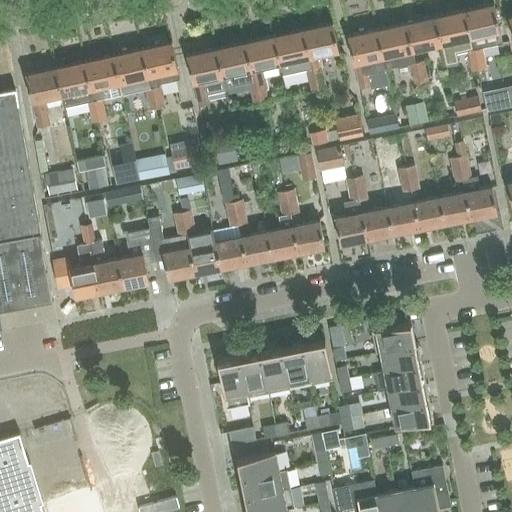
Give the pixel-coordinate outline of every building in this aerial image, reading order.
[(464,9),(470,37),(499,30),(493,2),(464,9)] [(452,40),(470,37),(464,9),(435,15),(446,64),(457,61),(452,40)] [(445,64),(446,64),(435,15),(406,21),(412,49),(440,43),(445,64)] [(415,61),(412,49),(406,21),(377,28),(386,67),(415,61)] [(323,76),(318,54),(338,49),(332,22),(303,28),(312,68),(307,69),(309,79),(323,76)] [(282,74),(307,69),(312,68),(303,28),(274,34),(280,63),(282,74)] [(386,67),(377,28),(348,34),(354,62),(360,88),(370,85),(368,73),(386,69),(386,67)] [(263,66),(280,63),(274,34),(245,41),(254,80),(249,81),(251,92),(265,89),(263,79),(266,78),(263,66)] [(179,77),(177,69),(171,40),(142,47),(148,75),(151,87),(146,88),(148,98),(162,95),(159,82),(179,77)] [(249,81),(254,80),(245,41),(216,47),(225,90),(226,90),(225,86),(249,81)] [(470,60),(484,57),(482,46),(468,50),(470,60)] [(119,81),(148,75),(142,47),(113,53),(119,81)] [(225,90),(216,47),(187,53),(193,81),(199,105),(209,103),(207,92),(224,88),(225,90)] [(113,53),(84,60),(90,88),(93,100),(88,101),(90,111),(104,108),(102,98),(122,94),(119,81),(113,53)] [(484,57),(470,60),(473,70),(486,67),(484,57)] [(412,73),(426,70),(424,59),(410,62),(412,73)] [(93,100),(90,88),(84,60),(55,66),(62,94),(64,106),(88,101),(93,100)] [(55,66),(25,72),(32,101),(32,100),(37,126),(48,124),(45,111),(47,111),(44,98),(62,94),(55,66)] [(426,70),(412,73),(415,83),(428,80),(426,70)] [(323,76),(309,79),(311,89),(325,86),(323,76)] [(0,308),(53,299),(15,88),(0,91),(0,308)] [(253,102),(267,99),(265,89),(251,92),(253,102)] [(456,115),(480,109),(477,94),(452,100),(456,115)] [(162,95),(148,98),(150,108),(164,105),(162,95)] [(104,108),(90,111),(93,121),(106,118),(104,108)] [(334,118),(338,139),(339,140),(362,135),(358,113),(334,118)] [(393,119),(378,122),(381,134),(395,131),(393,119)] [(468,165),(466,154),(463,139),(453,141),(456,156),(450,157),(452,168),(468,165)] [(193,143),(170,148),(174,168),(198,163),(197,158),(203,156),(201,147),(195,149),(193,143)] [(343,165),(339,145),(339,144),(316,149),(319,170),(343,165)] [(302,177),(315,175),(310,151),(297,153),(302,177)] [(401,179),(416,176),(414,164),(398,167),(401,179)] [(465,190),(471,216),(497,211),(492,185),(478,188),(476,175),(471,177),(468,165),(452,168),(455,180),(461,179),(463,191),(465,190)] [(44,172),(48,191),(49,193),(77,188),(73,166),(44,172)] [(349,189),(364,186),(362,174),(346,177),(349,189)] [(403,190),(411,189),(419,187),(416,176),(401,179),(403,190)] [(171,180),(171,193),(190,193),(190,180),(171,180)] [(367,198),(367,197),(364,186),(349,189),(351,199),(351,201),(359,199),(367,198)] [(280,203),(296,200),(293,188),(278,191),(280,203)] [(388,206),(393,232),(419,227),(414,201),(413,201),(411,189),(403,190),(397,191),(399,204),(388,206)] [(445,222),(471,216),(465,190),(463,191),(439,195),(445,222)] [(419,227),(445,222),(439,195),(414,201),(419,227)] [(228,213),(244,210),(242,198),(226,201),(228,213)] [(335,216),(341,242),(367,237),(362,211),(359,199),(351,201),(351,199),(343,201),(345,214),(335,216)] [(282,214),(290,213),(298,211),(296,200),(280,203),(282,214)] [(367,237),(393,232),(388,206),(362,211),(367,237)] [(190,209),(174,212),(177,223),(192,220),(190,209)] [(231,225),(238,223),(246,222),(244,210),(228,213),(231,225)] [(272,256),(298,251),(293,225),(290,213),(282,214),(277,215),(280,227),(267,230),(272,256)] [(179,235),(161,238),(157,214),(148,217),(153,243),(152,243),(155,260),(165,258),(168,277),(194,272),(187,234),(179,235)] [(152,243),(153,243),(148,217),(147,217),(149,227),(125,231),(130,254),(118,257),(124,286),(148,281),(145,262),(155,260),(152,243)] [(293,225),(298,251),(325,246),(319,219),(293,225)] [(192,220),(177,223),(179,235),(187,234),(194,272),(220,267),(215,240),(213,228),(199,231),(195,231),(192,220)] [(83,233),(93,231),(91,222),(81,224),(83,233)] [(246,261),(272,256),(267,230),(241,235),(246,261)] [(118,257),(105,259),(102,239),(95,240),(93,231),(83,233),(85,242),(90,241),(100,290),(124,286),(118,257)] [(229,238),(215,240),(220,267),(246,261),(241,235),(229,238)] [(76,295),(100,290),(90,241),(85,242),(77,244),(81,264),(71,266),(69,256),(53,259),(59,287),(73,284),(76,295)] [(415,344),(414,343),(410,322),(371,330),(375,352),(380,351),(415,344)] [(303,344),(311,383),(332,379),(325,339),(303,344)] [(384,370),(422,362),(418,343),(414,343),(415,344),(380,351),(384,370)] [(289,387),(311,383),(303,344),(281,348),(289,387)] [(332,347),(335,360),(346,358),(343,345),(332,347)] [(268,391),(289,387),(281,348),(260,352),(268,391)] [(247,396),(248,396),(268,391),(260,352),(239,356),(247,396)] [(249,403),(248,396),(247,396),(239,356),(217,361),(227,408),(249,403)] [(378,390),(387,388),(425,381),(422,362),(384,370),(374,372),(378,390)] [(339,379),(348,377),(346,364),(336,366),(339,379)] [(348,377),(339,379),(341,391),(351,389),(348,377)] [(391,407),(429,400),(425,381),(387,388),(391,407)] [(429,400),(391,407),(395,427),(433,419),(429,400)] [(340,418),(350,416),(348,403),(338,405),(340,418)] [(328,413),(316,416),(318,426),(330,424),(328,413)] [(316,416),(303,418),(306,429),(318,426),(316,416)] [(350,416),(340,418),(343,430),(353,428),(350,416)] [(277,434),(289,432),(287,421),(275,424),(277,434)] [(264,437),(277,434),(275,424),(262,426),(264,437)] [(61,425),(24,433),(29,451),(53,446),(55,454),(68,451),(61,425)] [(231,444),(256,439),(253,425),(228,430),(231,444)] [(323,432),(326,443),(337,441),(335,429),(323,432)] [(0,511),(44,511),(20,431),(0,437),(0,511)] [(384,435),(386,445),(398,443),(396,433),(384,435)] [(374,448),(386,445),(384,435),(372,438),(374,448)] [(280,452),(297,451),(297,441),(279,442),(280,452)] [(317,462),(327,460),(324,448),(315,450),(317,462)] [(241,478),(278,470),(275,451),(237,458),(241,478)] [(327,460),(317,462),(320,475),(329,473),(327,460)] [(442,464),(411,470),(414,486),(418,511),(439,511),(438,508),(451,506),(446,481),(442,464)] [(244,496),(282,489),(289,488),(285,469),(278,470),(241,478),(244,496)] [(379,511),(376,493),(373,479),(333,487),(337,511),(379,511)] [(399,511),(418,511),(414,486),(395,490),(399,511)] [(319,501),(329,499),(326,487),(316,489),(319,501)] [(247,511),(264,511),(286,508),(282,489),(244,496),(247,511)] [(49,511),(100,511),(94,490),(47,504),(49,511)] [(379,511),(399,511),(395,490),(376,493),(379,511)] [(329,499),(319,501),(320,511),(328,511),(331,511),(329,499)]
